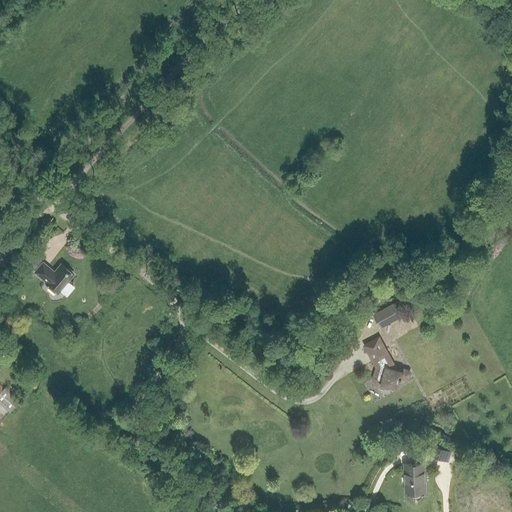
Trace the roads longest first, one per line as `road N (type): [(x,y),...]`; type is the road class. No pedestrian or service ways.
road 1 (unclassified): [(225,511),(162,465),(139,435),(141,407),(183,335),(179,309),(0,162)]
road 2 (track): [(68,185),(245,0)]
